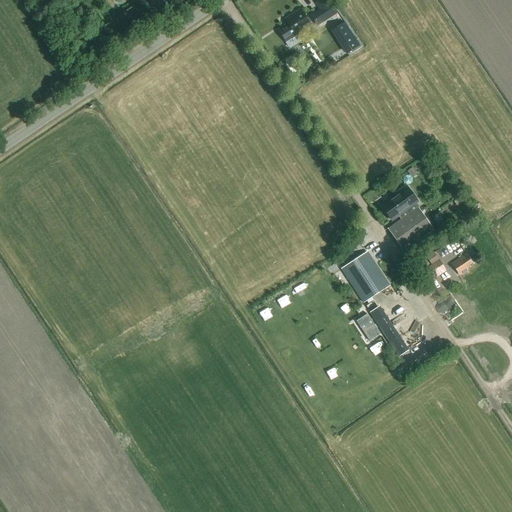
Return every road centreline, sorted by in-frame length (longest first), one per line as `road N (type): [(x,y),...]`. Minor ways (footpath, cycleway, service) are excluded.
road 1 (track): [(511,427),(225,0)]
road 2 (unclassified): [(0,149),(221,0)]
